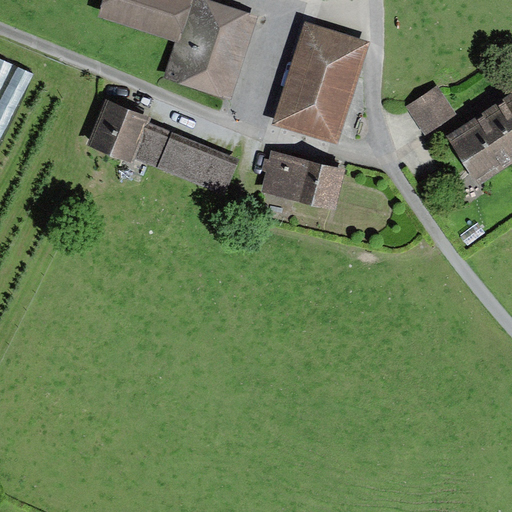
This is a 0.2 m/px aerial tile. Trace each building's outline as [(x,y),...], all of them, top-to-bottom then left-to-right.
[(257,17),(207,0),(102,0),(97,16),(175,42),(163,78),(229,100),(257,17)] [(365,40),(305,23),(275,124),(334,141),(365,40)] [(0,130),(26,69),(0,58),(0,130)] [(407,109),(428,139),(459,118),(439,88),(407,109)] [(511,96),(496,107),(511,131),(511,96)] [(152,116),(106,99),(88,145),(223,197),(238,158),(149,123),(152,116)] [(511,158),(511,131),(496,107),(451,137),(480,181),(511,158)] [(332,215),(344,171),(273,152),(261,196),(332,215)]
